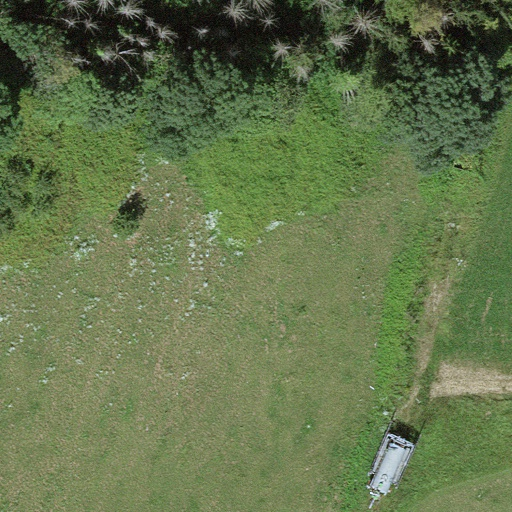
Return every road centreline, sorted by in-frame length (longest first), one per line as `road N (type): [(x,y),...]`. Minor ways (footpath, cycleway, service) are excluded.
road 1 (track): [(409,377),(411,314),(499,0)]
road 2 (track): [(511,379),(409,377),(362,511)]
